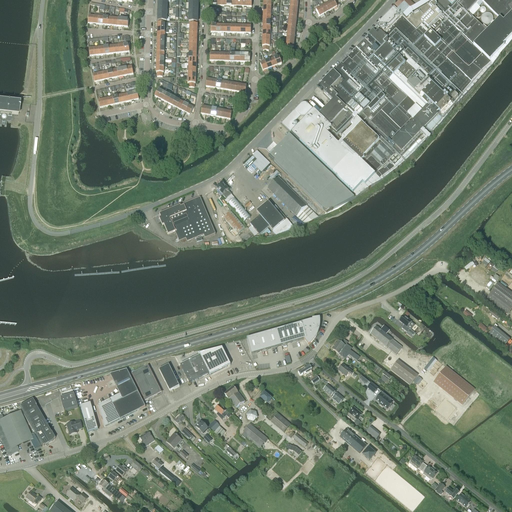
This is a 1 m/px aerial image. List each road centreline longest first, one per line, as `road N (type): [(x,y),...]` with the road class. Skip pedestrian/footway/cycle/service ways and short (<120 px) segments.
road 1 (unclassified): [(43,0),(29,202),(35,223),(57,234),(145,209),(227,170),(392,0)]
road 2 (unclassified): [(511,120),(449,200),(356,278),(312,298),(75,365),(31,354),(23,390)]
road 3 (primary): [(511,169),(431,241),(362,288),(23,390)]
road 4 (unclassified): [(308,357),(216,383),(103,442),(0,470)]
road 5 (unclassified): [(499,511),(308,357)]
